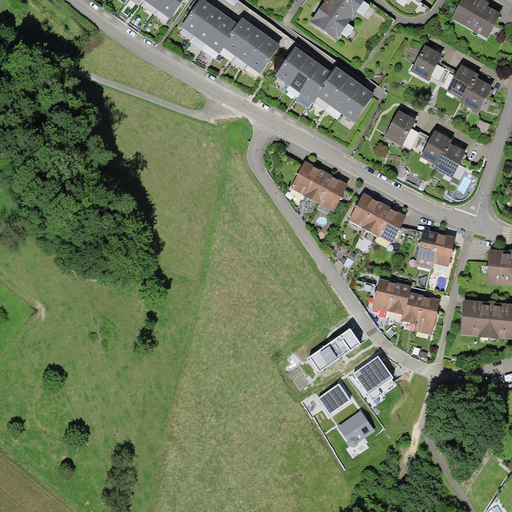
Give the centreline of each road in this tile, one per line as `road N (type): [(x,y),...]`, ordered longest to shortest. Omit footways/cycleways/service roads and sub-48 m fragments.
road 1 (residential): [(433,375),(378,345),(264,182),(254,163),(265,121)]
road 2 (unclassified): [(265,121),(371,181),(472,223)]
road 3 (unclassified): [(70,0),(265,121)]
road 4 (residential): [(472,223),(433,375)]
road 5 (residential): [(472,223),(511,100)]
